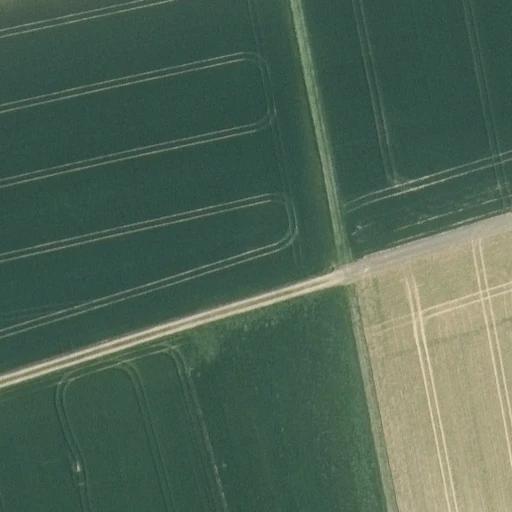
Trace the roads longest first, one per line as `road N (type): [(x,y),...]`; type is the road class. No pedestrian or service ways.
road 1 (track): [(511,228),(0,386)]
road 2 (track): [(291,0),(386,511)]
